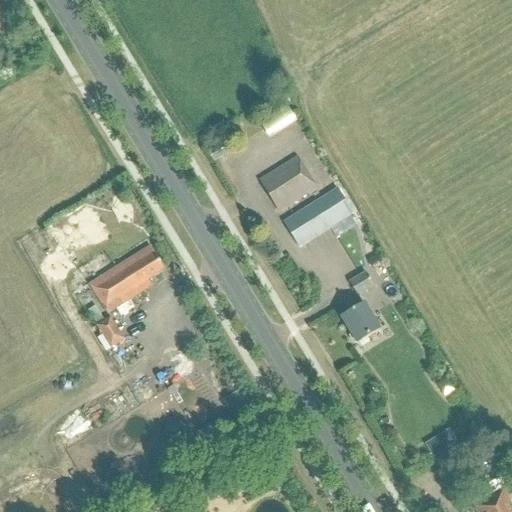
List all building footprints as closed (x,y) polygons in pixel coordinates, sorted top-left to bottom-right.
[(298,160),(263,183),(270,194),(268,195),(280,214),(317,190),(298,160)] [(336,191),(283,224),(299,250),(351,217),(336,191)] [(90,287),(108,315),(143,292),(140,287),(164,272),(150,249),(90,287)] [(365,274),(349,284),(357,298),(374,288),(365,274)] [(363,306),(341,320),(357,346),(380,331),(363,306)] [(96,328),(110,351),(117,346),(111,337),(119,332),(110,319),(96,328)] [(228,416),(233,426),(246,419),(240,409),(228,416)] [(447,450),(456,444),(449,432),(439,438),(447,450)] [(511,511),(511,505),(504,491),(503,490),(473,509),(474,511),(511,511)]
